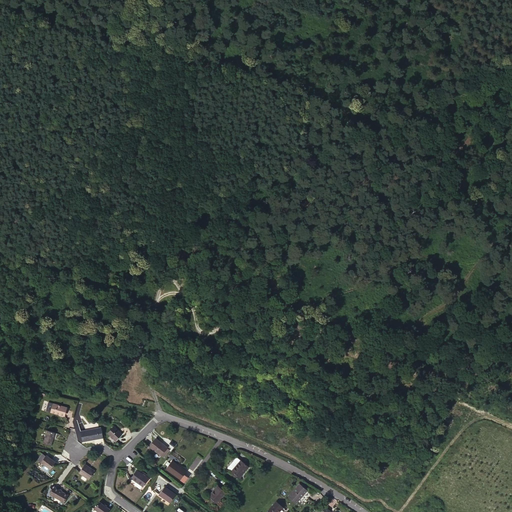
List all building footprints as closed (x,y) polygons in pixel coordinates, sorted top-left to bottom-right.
[(71,409),(58,405),(55,413),(68,417),(71,409)] [(107,440),(105,429),(87,433),(89,443),(107,440)] [(126,437),(118,429),(111,435),(119,443),(126,437)] [(62,434),(53,433),(50,444),(58,446),(62,434)] [(154,450),(165,458),(171,450),(171,449),(160,441),(154,450)] [(171,450),(165,458),(168,460),(174,452),(171,450)] [(61,465),(51,457),(45,465),(55,472),(61,465)] [(191,473),(177,461),(170,470),(184,481),(191,473)] [(234,469),(238,472),(245,464),(241,461),(234,469)] [(238,472),(236,474),(244,481),(253,470),(245,464),(238,472)] [(101,472),(91,465),(84,473),(95,481),(101,472)] [(156,478),(143,470),(137,478),(143,481),(149,485),(150,486),(156,478)] [(302,487),(291,499),(298,505),(309,494),(310,493),(302,487)] [(179,496),(168,488),(162,496),(173,504),(179,496)] [(222,488),(212,499),(220,506),(229,495),(222,488)] [(67,498),(56,490),(50,499),(61,507),(67,498)] [(309,494),(300,504),(303,507),(312,497),(309,494)]
